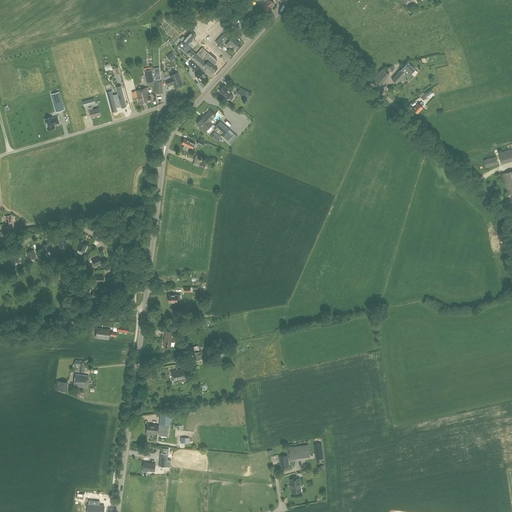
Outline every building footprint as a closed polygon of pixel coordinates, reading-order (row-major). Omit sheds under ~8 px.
[(275,4),(270,0),(260,0),(262,1),(262,0),(266,3),(262,7),(268,12),(275,4)] [(207,18),(202,13),(198,16),(203,22),(207,18)] [(213,26),(212,24),(209,27),(219,37),(225,30),(217,22),(213,26)] [(205,71),(207,68),(213,74),(218,68),(214,65),(215,64),(217,61),(202,48),(197,54),(187,45),(196,35),(191,31),(178,46),(205,71)] [(223,34),(216,42),(220,46),(227,38),(223,34)] [(235,48),(240,43),(233,37),(226,45),(229,47),(231,45),(235,48)] [(189,46),(193,50),(201,42),(197,38),(189,46)] [(217,64),(222,69),(225,66),(220,61),(223,58),(216,51),(212,55),(219,63),(217,64)] [(168,55),(171,60),(176,57),(173,52),(168,55)] [(193,61),(189,65),(194,71),(198,66),(193,61)] [(392,79),(397,84),(402,78),(405,81),(406,80),(407,80),(409,78),(408,77),(415,69),(408,62),(392,79)] [(144,69),(148,87),(155,86),(152,69),(151,70),(150,67),(144,69)] [(200,70),(196,75),(198,78),(204,84),(208,79),(203,73),(200,70)] [(168,87),(174,84),(175,88),(183,85),(178,73),(170,76),(171,78),(165,80),(168,87)] [(126,103),(121,86),(116,87),(117,94),(113,95),(112,91),(106,92),(111,109),(116,108),(115,104),(120,103),(120,104),(126,103)] [(231,95),(233,93),(225,86),(219,91),(227,99),(229,98),(231,100),(234,97),(231,95)] [(252,93),(240,87),(238,93),(250,98),(252,93)] [(148,98),(147,96),(148,96),(146,88),(136,91),(138,99),(140,99),(141,105),(149,102),(151,102),(151,100),(151,99),(150,98),(148,98)] [(64,110),(59,92),(52,94),(57,112),(64,110)] [(94,98),(82,101),(84,107),(96,104),(94,98)] [(419,104),(418,103),(413,109),(417,113),(423,108),(422,106),(424,104),(421,102),(419,104)] [(92,107),(89,108),(90,111),(89,111),(91,118),(101,116),(99,108),(93,110),(92,107)] [(197,124),(205,132),(213,124),(210,122),(216,115),(210,111),(205,117),(203,119),(202,118),(197,124)] [(162,123),(167,117),(164,114),(159,120),(162,123)] [(54,121),(47,123),(50,133),(57,131),(56,128),(61,127),(60,121),(55,122),(54,121)] [(229,130),(220,121),(216,126),(225,134),(222,137),(230,144),(237,137),(234,134),(229,130)] [(211,137),(217,142),(221,137),(214,131),(210,136),(211,137)] [(184,139),(182,144),(185,145),(183,149),(186,150),(188,145),(192,147),(193,143),(184,139)] [(199,166),(205,168),(206,164),(200,162),(201,159),(195,156),(194,160),(193,164),(199,166)] [(498,164),(496,157),(483,160),(485,168),(498,164)] [(508,195),(511,193),(511,170),(502,174),(508,195)] [(13,231),(11,215),(5,216),(6,229),(7,229),(7,232),(13,231)] [(51,250),(48,243),(45,244),(42,246),(44,253),(51,250)] [(83,253),(87,245),(84,244),(84,245),(80,243),(77,249),(83,253)] [(35,257),(33,250),(30,250),(30,251),(26,252),(28,259),(35,257)] [(19,261),(18,253),(14,254),(15,255),(11,256),(12,263),(19,261)] [(102,263),(100,260),(98,257),(91,259),(94,266),(102,263)] [(99,300),(100,297),(99,297),(100,293),(93,290),(91,297),(99,300)] [(175,302),(177,302),(177,300),(180,300),(180,295),(177,295),(169,295),(169,302),(172,302),(172,305),(175,305),(175,302)] [(127,333),(129,325),(119,323),(119,322),(115,322),(113,330),(127,333)] [(109,339),(110,329),(97,328),(96,338),(109,339)] [(193,353),(195,361),(196,363),(202,362),(201,360),(209,358),(208,356),(209,356),(207,349),(193,353)] [(211,365),(217,361),(217,360),(220,358),(218,355),(215,357),(215,358),(209,362),(208,363),(209,365),(211,364),(211,365)] [(80,371),(84,372),(85,361),(75,360),(73,364),(75,364),(75,365),(79,365),(78,369),(79,369),(79,371),(80,371)] [(171,371),(173,382),(187,379),(185,369),(171,371)] [(87,388),(89,376),(76,374),(74,386),(87,388)] [(69,379),(59,380),(59,389),(69,389),(69,379)] [(168,437),(171,414),(161,413),(159,424),(158,436),(168,437)] [(158,426),(147,425),(147,434),(152,435),(152,433),(157,434),(158,426)] [(175,425),(175,436),(190,436),(190,433),(183,433),(184,425),(175,425)] [(322,446),(314,447),(316,459),(323,458),(322,446)] [(168,450),(161,449),(159,466),(170,467),(171,460),(168,459),(168,450)] [(288,455),(279,456),(280,468),(289,467),(288,455)] [(144,462),(143,470),(154,472),(155,464),(144,462)] [(289,479),(291,493),(302,492),(300,478),(289,479)] [(94,511),(103,511),(104,506),(99,506),(100,501),(88,500),(87,509),(95,509),(94,511)]
